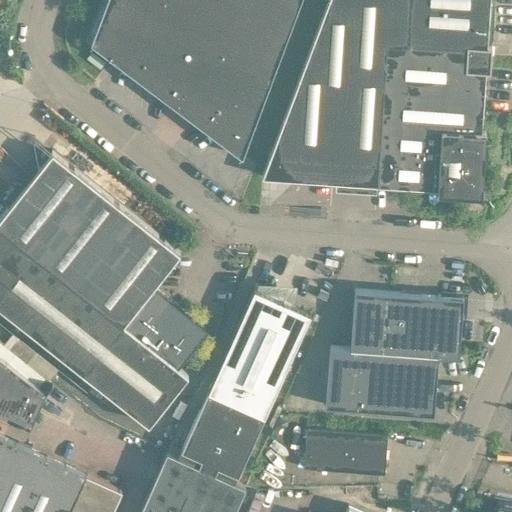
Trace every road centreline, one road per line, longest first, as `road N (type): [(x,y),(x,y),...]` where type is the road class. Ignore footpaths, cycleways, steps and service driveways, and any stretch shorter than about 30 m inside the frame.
road 1 (unclassified): [(511,251),(229,223),(61,89),(42,52),(48,0)]
road 2 (unclassified): [(433,511),(511,334)]
